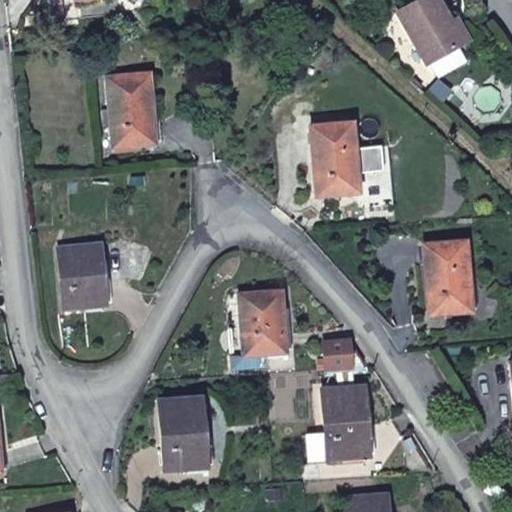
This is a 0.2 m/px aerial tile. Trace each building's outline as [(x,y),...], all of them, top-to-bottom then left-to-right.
[(456,44),(459,43),(445,19),(434,0),(411,0),(394,10),(423,61),(427,59),(434,73),(463,58),(456,44)] [(445,19),(459,43),(465,39),(450,16),(445,19)] [(149,75),(106,79),(112,149),(154,145),(149,75)] [(352,125),(310,128),(316,197),(358,194),(352,125)] [(464,244),(423,247),(428,315),(469,312),(464,244)] [(99,245),(57,250),(63,310),(105,307),(99,245)] [(280,293),(238,296),(243,357),(284,353),(280,293)] [(325,369),(362,367),(346,341),(322,344),(325,369)] [(364,387),(322,390),(327,460),(368,457),(364,387)] [(200,400),(158,402),(163,472),(205,468),(200,400)] [(386,511),(386,496),(344,499),(344,511),(386,511)]
